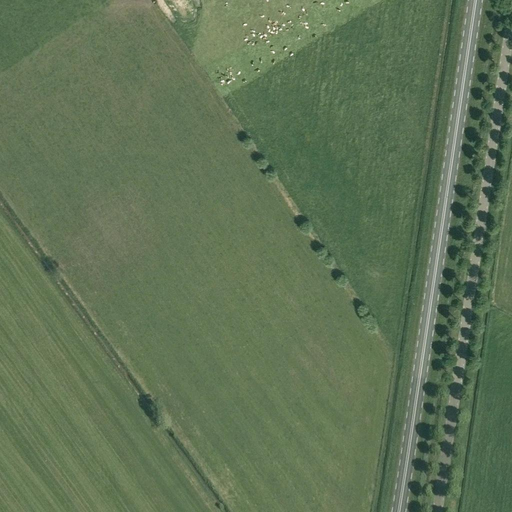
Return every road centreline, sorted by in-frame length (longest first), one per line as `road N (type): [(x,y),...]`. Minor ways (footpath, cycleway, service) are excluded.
road 1 (primary): [(396,511),(476,0)]
road 2 (unclassified): [(437,511),(511,25)]
